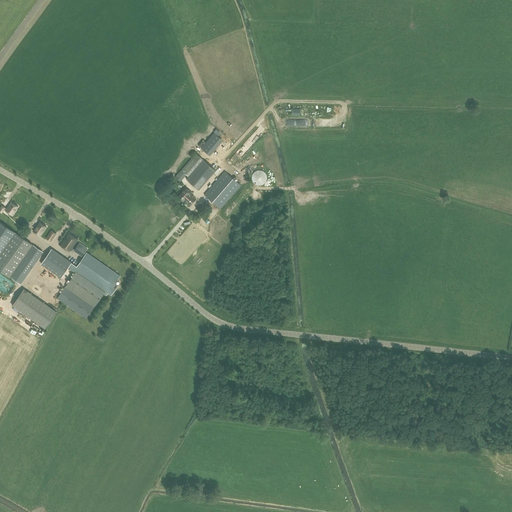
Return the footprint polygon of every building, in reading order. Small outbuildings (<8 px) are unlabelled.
[(246,141),(249,144),(262,132),(259,129),(246,141)] [(203,150),(211,157),(222,145),(214,138),(203,150)] [(186,174),(188,176),(203,159),(196,153),(181,170),(186,174)] [(186,179),(198,190),(216,170),(203,159),(188,176),(186,179)] [(252,178),(252,180),(253,182),(254,183),(255,184),(257,185),(258,185),(260,185),(262,185),(263,184),(265,183),(266,181),(266,180),(267,178),(267,176),(266,175),(265,173),(264,172),(262,171),(261,170),(259,170),(257,170),(256,171),(254,172),(253,173),(252,175),(252,177),(252,178)] [(204,195),(220,209),(241,185),(225,171),(204,195)] [(177,197),(183,202),(183,201),(190,206),(196,199),(193,197),(194,196),(190,193),(191,192),(186,188),(177,197)] [(0,207),(0,210),(2,212),(4,209),(12,215),(18,207),(11,202),(7,208),(2,205),(0,207)] [(0,270),(9,277),(32,244),(15,233),(0,221),(0,270)] [(33,231),(40,236),(46,226),(39,222),(33,231)] [(51,230),(46,238),(50,241),(56,233),(51,230)] [(60,245),(69,251),(78,239),(69,233),(60,245)] [(79,243),(74,250),(83,256),(87,249),(79,243)] [(11,277),(14,279),(20,283),(21,284),(43,252),(33,245),(11,277)] [(41,263),(61,277),(68,268),(70,269),(69,271),(70,271),(71,270),(75,273),(57,298),(86,319),(105,292),(111,296),(118,285),(115,283),(120,276),(86,253),(77,267),(51,249),(41,263)] [(56,312),(24,289),(12,305),(45,328),(56,312)]
